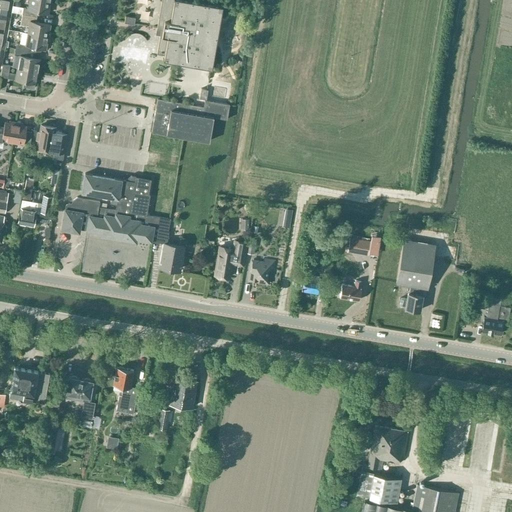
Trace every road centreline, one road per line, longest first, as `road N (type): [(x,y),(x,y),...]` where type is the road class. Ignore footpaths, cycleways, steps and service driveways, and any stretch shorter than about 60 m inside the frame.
road 1 (tertiary): [(511,360),(0,271)]
road 2 (unclassified): [(511,394),(0,307)]
